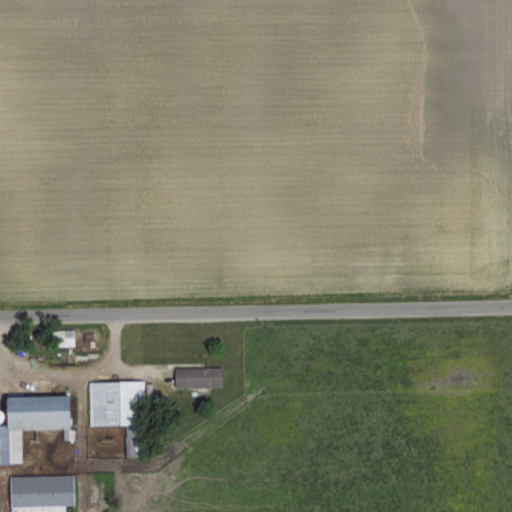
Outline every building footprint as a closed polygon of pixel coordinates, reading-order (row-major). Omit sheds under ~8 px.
[(59,328),(58,343),(69,344),(70,329),(59,328)] [(170,366),(170,386),(220,385),(220,365),(170,366)] [(85,380),(86,424),(126,423),(126,404),(142,404),(142,394),(149,394),(148,379),(85,380)] [(0,393),(0,399),(0,413),(0,412),(0,433),(0,462),(19,461),(18,427),(68,427),(67,393),(0,393)] [(61,511),(61,504),(69,503),(68,472),(5,474),(6,511),(61,511)]
